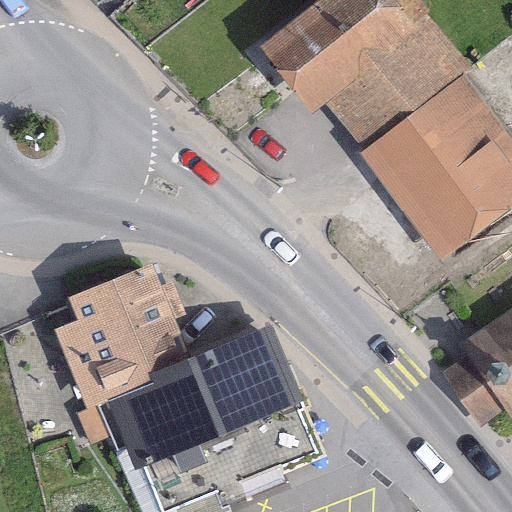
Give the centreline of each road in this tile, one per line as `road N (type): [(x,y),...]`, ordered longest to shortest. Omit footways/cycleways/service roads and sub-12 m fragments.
road 1 (secondary): [(498,511),(253,249)]
road 2 (secondary): [(253,249),(211,195),(113,127)]
road 3 (secondary): [(90,200),(253,249)]
